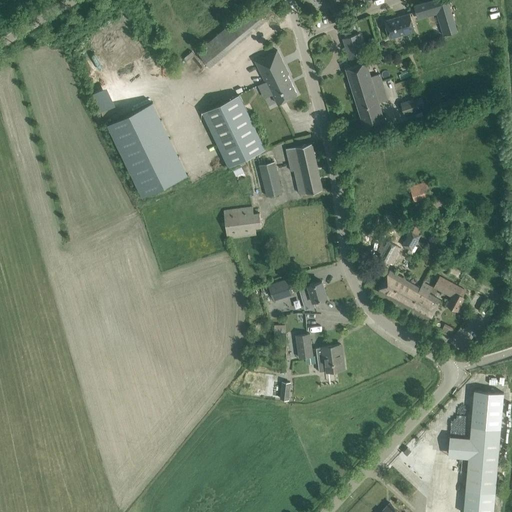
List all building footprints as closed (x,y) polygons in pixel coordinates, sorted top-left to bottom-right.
[(428,0),(414,4),(419,19),(437,13),(443,35),(458,30),(452,13),(448,0),(428,0)] [(226,16),(229,20),(240,11),(238,7),(226,16)] [(253,8),(196,50),(206,64),(264,22),(253,8)] [(385,21),(390,38),(415,30),(410,13),(385,21)] [(362,42),(359,33),(343,38),(349,59),(363,54),(360,43),(362,42)] [(277,50),(255,60),(265,82),(267,81),(278,103),(297,94),(287,74),(289,74),(277,50)] [(373,83),(382,80),(379,73),(371,76),(366,62),(346,68),(355,96),(364,127),(374,124),(385,121),(379,102),(388,99),(384,87),(375,89),(375,88),(373,83)] [(232,91),(243,86),(241,81),(230,85),(232,91)] [(100,112),(114,104),(105,86),(90,94),(100,112)] [(228,166),(265,148),(239,93),(201,111),(228,166)] [(424,108),(421,97),(401,102),(405,113),(424,108)] [(271,144),(283,138),(265,100),(253,106),(271,144)] [(185,176),(154,101),(106,121),(137,195),(185,176)] [(294,169),(296,177),(302,175),(304,185),(301,186),(302,192),(306,192),(306,193),(322,189),(312,142),(302,145),(286,149),(292,169),(294,169)] [(259,164),(266,195),(267,195),(282,192),(280,182),(275,161),(259,164)] [(427,196),(422,182),(409,186),(413,200),(427,196)] [(224,217),(226,231),(255,227),(261,226),(260,213),(253,213),(224,217)] [(410,229),(402,244),(407,247),(405,250),(413,255),(417,247),(415,245),(421,235),(410,229)] [(380,244),(377,250),(381,252),(378,257),(392,264),(401,248),(387,240),(384,246),(380,244)] [(389,270),(378,292),(409,309),(410,308),(429,318),(439,299),(429,293),(433,286),(424,282),(421,288),(420,288),(389,270)] [(452,295),(447,305),(457,311),(465,296),(461,294),(464,289),(440,276),(435,285),(452,295)] [(293,293),(288,278),(269,284),(274,300),(293,293)] [(299,288),(301,296),(302,296),(306,308),(315,305),(315,307),(316,307),(314,300),(327,296),(322,281),(308,285),(309,285),(299,288)] [(263,296),(269,294),(266,283),(260,285),(263,296)] [(275,325),(275,336),(286,336),(286,325),(275,325)] [(298,357),(312,355),(310,333),(296,335),(298,357)] [(340,344),(330,346),(322,347),(317,348),(320,371),(344,368),(343,355),(339,356),(339,351),(341,351),(340,344)] [(280,398),(289,399),(291,382),(273,380),(271,398),(280,398)] [(495,494),(501,428),(504,392),(474,389),(471,425),(470,437),(468,457),(465,491),(466,491),(463,511),(493,511),(495,494)] [(400,511),(390,503),(391,504),(384,511),(400,511)]
